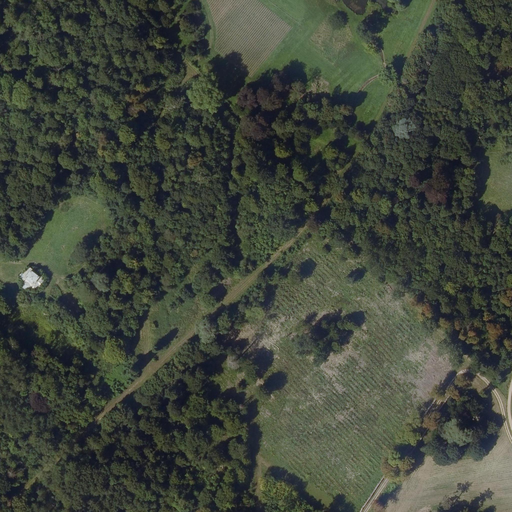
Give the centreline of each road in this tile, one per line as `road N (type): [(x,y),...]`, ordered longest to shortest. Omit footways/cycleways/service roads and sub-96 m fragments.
road 1 (track): [(12,511),(323,205),(436,0)]
road 2 (track): [(323,205),(129,0)]
road 3 (track): [(151,371),(145,320),(109,254),(65,277),(0,254)]
road 4 (track): [(200,0),(211,39),(151,130),(165,169),(154,197)]
